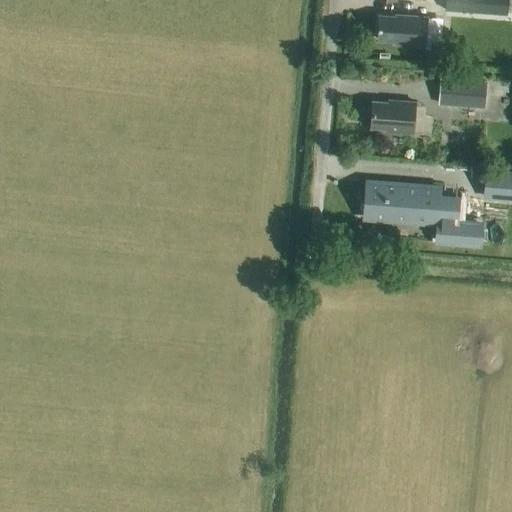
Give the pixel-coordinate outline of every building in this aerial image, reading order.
[(445,0),(445,11),(507,15),(507,0),(445,0)] [(394,41),(393,44),(425,47),(427,18),(396,16),(395,19),(379,17),(377,40),(394,41)] [(438,105),(484,109),(487,82),(440,78),(438,105)] [(386,132),(413,134),(415,103),(389,101),(389,104),(372,102),(370,129),(387,130),(386,132)] [(440,189),(366,184),(365,199),(370,199),(369,218),(433,223),(434,204),(439,204),(440,189)]
